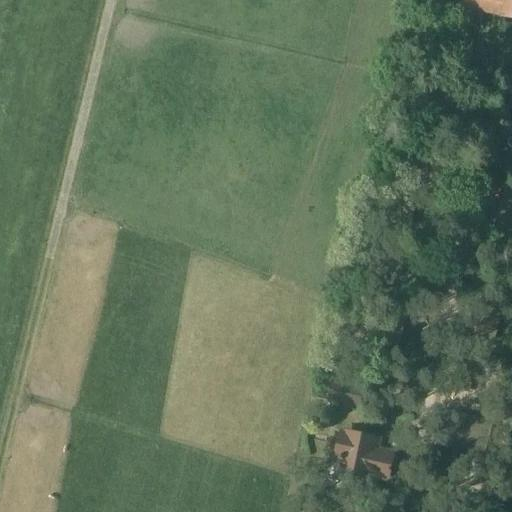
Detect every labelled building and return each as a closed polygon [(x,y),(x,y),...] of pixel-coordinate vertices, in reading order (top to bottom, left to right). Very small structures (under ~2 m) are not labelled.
[(511,0),(470,0),(503,7),(500,18),(511,20),(511,0)] [(470,63),(477,37),(446,30),(447,26),(425,21),(424,24),(417,22),(418,20),(405,17),(397,46),(470,63)] [(479,128),(486,97),(414,81),(407,112),(479,128)] [(409,171),(448,180),(454,157),(414,148),(409,171)] [(420,201),(404,196),(380,189),(374,212),(397,219),(413,224),(420,201)] [(385,275),(423,284),(428,261),(390,251),(385,275)] [(478,305),(473,325),(499,331),(503,310),(478,305)] [(405,320),(370,313),(365,339),(400,347),(405,320)] [(377,368),(370,391),(404,402),(409,386),(394,381),(396,374),(377,368)] [(334,382),(329,402),(359,409),(363,388),(334,382)] [(482,466),(489,436),(469,431),(471,424),(449,419),(447,427),(440,426),(431,464),(447,468),(449,458),(482,466)] [(340,437),(336,457),(340,458),(339,462),(343,462),(339,481),(367,486),(370,473),(389,477),(390,472),(395,473),(397,463),(392,462),(393,457),(374,453),(376,440),(349,434),(348,439),(340,437)]
